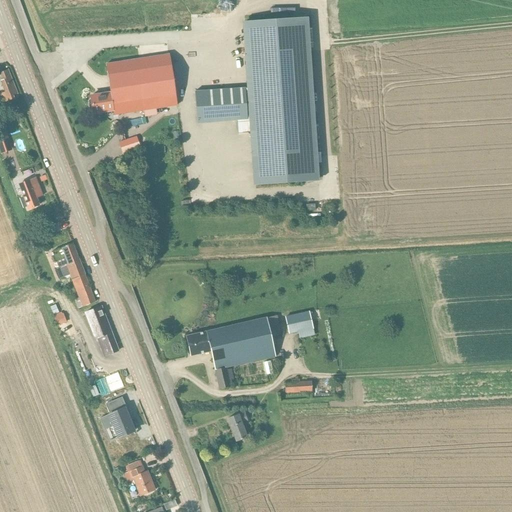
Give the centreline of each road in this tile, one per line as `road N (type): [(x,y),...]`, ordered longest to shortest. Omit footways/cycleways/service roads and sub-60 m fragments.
road 1 (tertiary): [(0,12),(193,511)]
road 2 (track): [(119,511),(36,298)]
road 3 (track): [(317,44),(511,24)]
road 4 (track): [(331,375),(511,365)]
